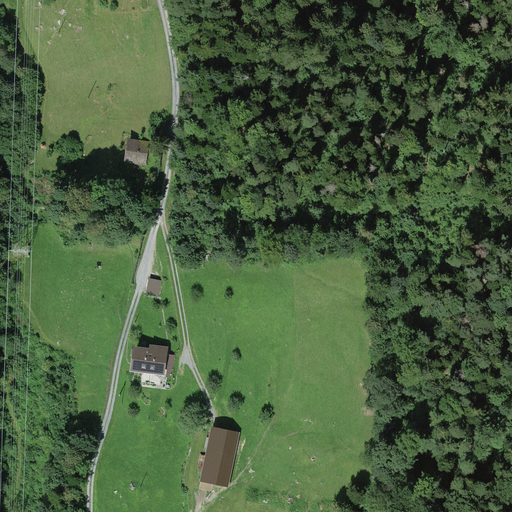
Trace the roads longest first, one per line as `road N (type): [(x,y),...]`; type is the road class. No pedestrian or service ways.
road 1 (trunk): [(368,511),(351,0)]
road 2 (track): [(169,177),(91,466),(89,511)]
road 3 (track): [(159,0),(177,91),(169,177)]
road 4 (track): [(184,353),(210,413),(192,464),(194,511)]
road 5 (track): [(22,0),(18,19),(42,78),(40,154)]
